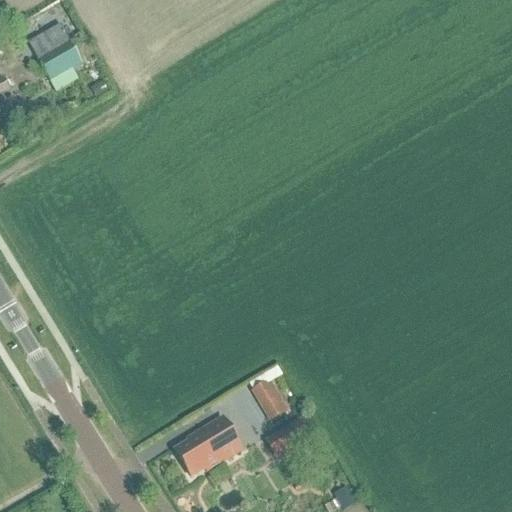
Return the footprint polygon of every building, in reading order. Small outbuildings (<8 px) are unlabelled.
[(67,45),(64,46),(57,33),(28,49),(36,63),(51,88),(82,70),(67,45)] [(0,137),(16,128),(13,122),(22,117),(12,101),(3,106),(2,104),(0,100),(0,98),(8,94),(0,81),(0,137)] [(273,382),(291,413),(310,402),(293,371),(273,382)] [(252,396),(270,425),(287,415),(269,385),(252,396)] [(174,455),(190,482),(204,474),(206,476),(241,455),(221,423),(194,439),(196,442),(174,455)] [(301,438),(282,449),(288,459),(307,448),(301,438)] [(297,461),(303,474),(315,468),(309,455),(297,461)]
